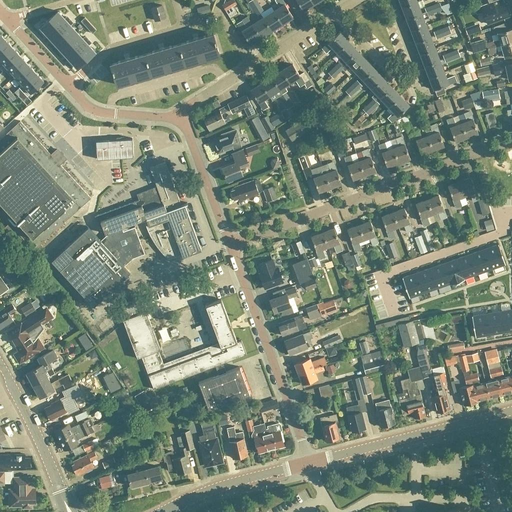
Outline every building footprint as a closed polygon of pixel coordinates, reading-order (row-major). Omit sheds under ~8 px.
[(233,0),(232,0),(222,6),(225,12),(236,5),(233,0)] [(260,14),(263,12),(255,0),(253,0),(251,1),(260,14)] [(273,12),(281,25),(292,18),(280,0),(276,0),(275,1),(280,8),(273,12)] [(295,0),(302,11),(313,5),(310,0),(295,0)] [(399,0),(402,8),(416,3),(414,0),(399,0)] [(256,16),(260,14),(251,1),(247,4),(246,5),(250,12),(253,10),(256,16)] [(505,8),(504,4),(493,7),(492,2),(474,9),(476,15),(483,13),(487,25),(509,17),(508,16),(510,15),(507,8),(505,8)] [(420,15),(420,14),(416,3),(402,8),(407,20),(420,15)] [(425,9),(426,12),(441,7),(439,3),(425,9)] [(155,22),(165,19),(161,6),(151,9),(155,22)] [(420,14),(420,15),(407,20),(411,32),(425,26),(423,21),(429,19),(428,16),(442,10),(441,7),(426,12),(420,14)] [(57,12),(40,28),(49,39),(69,21),(66,18),(64,20),(57,12)] [(271,31),(281,25),(273,12),(263,19),(271,31)] [(84,18),(80,22),(92,34),(96,31),(84,18)] [(260,38),(271,31),(263,19),(252,25),(260,38)] [(69,21),(49,39),(58,49),(76,33),(70,26),(71,24),(69,21)] [(249,45),(260,38),(252,25),(246,29),(242,22),(237,25),(249,45)] [(416,43),(430,38),(425,26),(411,32),(416,43)] [(448,28),(441,30),(443,37),(450,34),(448,28)] [(511,29),(497,34),(499,41),(486,45),(487,50),(501,46),(511,42),(511,29)] [(434,33),(436,39),(443,37),(441,30),(434,33)] [(76,33),(58,49),(68,59),(87,41),(84,38),(82,40),(76,33)] [(337,53),(347,43),(339,34),(322,50),(326,54),(332,48),(337,53)] [(203,57),(204,56),(217,52),(218,55),(219,55),(213,35),(178,45),(184,66),(185,65),(184,62),(198,58),(199,61),(204,60),(203,57)] [(434,51),(430,38),(416,43),(420,56),(434,51)] [(4,40),(0,43),(0,59),(12,48),(4,40)] [(87,41),(68,59),(77,69),(95,53),(88,46),(90,44),(87,41)] [(473,54),(487,50),(486,45),(485,41),(471,45),(473,54)] [(511,55),(511,42),(501,46),(487,50),(489,55),(502,51),(504,58),(511,55)] [(347,43),(337,53),(341,57),(337,61),(339,63),(327,74),(330,77),(356,52),(347,43)] [(164,71),(170,70),(169,67),(183,62),(184,66),(178,45),(144,55),(150,76),(150,72),(164,68),(164,71)] [(12,48),(0,59),(0,61),(6,69),(20,57),(12,48)] [(425,68),(439,62),(434,51),(420,56),(425,68)] [(457,51),(450,54),(452,60),(459,57),(457,51)] [(354,71),(365,61),(356,52),(330,77),(333,80),(344,69),(346,71),(350,67),(354,71)] [(445,63),(452,60),(450,54),(443,56),(445,63)] [(116,86),(115,83),(129,79),(130,81),(136,80),(135,77),(149,73),(150,76),(144,55),(119,62),(110,65),(116,86)] [(27,65),(20,57),(6,69),(14,77),(12,78),(12,79),(27,65)] [(481,68),(491,66),(489,58),(479,60),(481,68)] [(363,80),(373,70),(365,61),(354,71),(363,80)] [(443,73),(439,62),(425,68),(429,79),(443,73)] [(464,66),(467,75),(467,74),(470,82),(476,79),(473,72),(474,72),(471,63),(464,66)] [(27,65),(12,79),(20,87),(18,88),(18,89),(35,73),(27,65)] [(282,72),(289,84),(295,80),(299,87),(303,85),(304,84),(292,65),(282,72)] [(509,81),(511,80),(511,65),(506,67),(493,70),(495,76),(507,74),(509,81)] [(315,73),(311,66),(306,68),(311,76),(315,73)] [(488,68),(476,71),(477,78),(490,74),(488,68)] [(371,90),(382,79),(373,70),(363,80),(371,90)] [(289,84),(282,72),(271,78),(290,108),(293,106),(285,93),(287,92),(284,87),(289,84)] [(35,73),(18,89),(22,92),(26,97),(34,90),(43,82),(35,73)] [(443,73),(429,79),(434,91),(455,83),(453,77),(446,80),(443,73)] [(290,108),(271,78),(261,85),(268,97),(274,93),(277,98),(278,97),(286,110),(290,108)] [(373,100),(362,110),(365,113),(376,102),(380,99),(391,89),(382,79),(371,90),(375,94),(371,98),(373,100)] [(309,81),(304,84),(303,85),(307,90),(312,86),(309,81)] [(356,92),(362,87),(356,81),(350,87),(356,92)] [(268,97),(261,85),(250,91),(262,111),(267,108),(263,100),(268,97)] [(326,95),(334,89),(331,85),(323,91),(326,95)] [(356,92),(350,87),(345,92),(350,98),(356,92)] [(391,89),(380,99),(389,108),(399,98),(391,89)] [(483,101),(499,99),(498,90),(482,93),(483,101)] [(242,108),(247,106),(244,98),(239,101),(239,100),(228,105),(231,114),(243,108),(242,108)] [(399,98),(389,108),(394,113),(387,119),(391,123),(399,118),(398,117),(408,107),(399,98)] [(379,105),(376,102),(365,113),(367,116),(379,105)] [(220,115),(225,113),(223,108),(203,118),(209,132),(225,124),(220,115)] [(318,131),(315,127),(324,121),(317,111),(285,132),(291,142),(298,137),(301,142),(318,131)] [(461,125),(466,138),(477,134),(477,135),(478,135),(470,112),(464,115),(467,123),(461,125)] [(489,129),(497,126),(492,113),(485,115),(489,129)] [(406,130),(413,127),(407,114),(401,117),(406,130)] [(274,129),(267,117),(260,121),(267,133),(274,129)] [(455,142),(466,138),(461,125),(455,127),(452,119),(447,121),(455,143),(455,142)] [(392,123),(396,134),(405,131),(400,120),(392,123)] [(3,137),(0,139),(0,214),(8,224),(3,228),(11,237),(16,233),(33,251),(66,221),(74,213),(90,199),(59,165),(61,163),(65,160),(57,151),(53,154),(51,156),(20,122),(3,137)] [(432,135),(427,137),(432,151),(443,147),(443,148),(444,148),(435,125),(429,127),(432,135)] [(332,129),(325,133),(328,138),(335,134),(332,129)] [(235,130),(221,135),(222,138),(213,141),(215,149),(214,149),(215,153),(217,152),(217,154),(232,149),(233,151),(241,148),(235,130)] [(371,143),(378,140),(374,130),(368,133),(371,143)] [(421,155),(432,151),(427,137),(421,139),(418,131),(412,133),(421,156),(421,155)] [(392,150),(393,150),(398,163),(409,159),(409,160),(410,160),(401,138),(389,142),(392,150)] [(95,141),(96,160),(133,158),(132,139),(95,141)] [(340,143),(334,145),(338,158),(345,156),(340,143)] [(387,167),(398,163),(393,150),(392,150),(387,152),(384,144),(378,146),(387,169),(387,168),(387,167)] [(248,158),(260,153),(256,145),(245,150),(248,158)] [(361,152),(356,155),(364,176),(374,172),(375,173),(367,150),(361,152)] [(232,155),(235,164),(221,169),(226,182),(242,176),(239,168),(247,165),(242,151),(232,155)] [(364,176),(359,162),(358,162),(356,155),(344,159),(352,181),(353,181),(353,180),(364,176)] [(302,170),(308,168),(304,156),(298,159),(302,170)] [(187,204),(180,206),(165,163),(149,169),(156,188),(146,191),(147,194),(142,195),(138,197),(137,195),(136,195),(139,201),(132,204),(100,215),(95,217),(97,223),(100,222),(105,235),(105,234),(106,236),(100,242),(88,228),(51,262),(93,308),(129,274),(124,268),(132,259),(144,255),(134,228),(123,232),(121,229),(143,221),(147,231),(148,232),(151,239),(156,247),(162,254),(168,260),(181,255),(182,258),(201,251),(184,206),(187,205),(187,204)] [(321,167),(329,189),(340,185),(341,186),(341,185),(333,163),(327,165),(321,167)] [(318,193),(329,189),(321,167),(316,170),(315,169),(310,171),(318,194),(319,194),(318,193)] [(459,183),(464,197),(470,195),(473,203),(478,200),(470,179),(459,183)] [(238,202),(258,195),(253,181),(233,189),(234,191),(230,192),(234,201),(237,200),(238,202)] [(458,199),(464,197),(459,183),(448,187),(447,187),(455,209),(461,207),(458,199)] [(266,203),(277,199),(273,188),(262,191),(266,203)] [(487,194),(486,202),(503,203),(503,195),(487,194)] [(427,201),(432,215),(438,213),(441,221),(446,219),(438,197),(437,197),(427,201)] [(426,217),(432,215),(427,201),(416,205),(415,205),(423,227),(429,225),(426,217)] [(392,214),(397,227),(403,225),(406,233),(412,231),(404,209),(403,210),(392,214)] [(391,230),(397,227),(392,214),(381,218),(389,240),(394,238),(391,230)] [(358,227),(363,240),(369,238),(372,246),(378,244),(370,222),(369,222),(369,223),(358,227)] [(357,242),(363,240),(358,227),(347,231),(347,230),(347,231),(355,252),(360,250),(357,242)] [(336,253),(341,251),(333,229),(333,230),(322,234),(327,248),(333,245),(336,253)] [(321,250),(327,248),(322,234),(311,238),(319,260),(324,258),(321,250)] [(422,241),(420,236),(414,239),(420,255),(426,252),(422,241)] [(422,241),(426,252),(433,250),(429,239),(422,241)] [(283,240),(271,244),(273,249),(284,245),(283,240)] [(390,259),(397,257),(392,243),(385,246),(390,259)] [(484,250),(491,271),(505,266),(498,245),(484,250)] [(491,271),(484,250),(470,255),(477,275),(491,271)] [(345,267),(352,265),(348,253),(341,256),(345,267)] [(350,257),(354,268),(361,266),(357,254),(350,257)] [(477,275),(470,255),(457,260),(464,281),(465,281),(464,280),(477,275)] [(308,261),(311,269),(317,266),(314,258),(308,261)] [(259,275),(264,289),(282,283),(277,268),(275,269),(272,260),(258,265),(262,274),(259,275)] [(306,260),(292,265),(299,284),(313,279),(306,260)] [(457,260),(443,264),(450,286),(464,281),(457,260)] [(450,286),(443,264),(429,269),(437,290),(450,285),(450,286)] [(416,274),(423,294),(437,290),(429,269),(416,274)] [(409,299),(423,294),(416,274),(402,279),(409,299)] [(316,288),(313,279),(303,283),(306,291),(316,288)] [(272,313),(273,312),(274,313),(280,311),(282,316),(292,313),(290,307),(287,300),(297,296),(294,289),(285,292),(286,295),(269,301),(271,306),(270,307),(269,308),(271,312),(272,313)] [(295,301),(298,311),(308,307),(305,297),(295,301)] [(241,341),(240,342),(239,340),(236,341),(221,300),(204,307),(218,344),(163,365),(158,352),(160,351),(145,312),(144,313),(139,301),(135,302),(135,301),(120,307),(125,320),(122,321),(136,360),(142,358),(148,375),(147,376),(153,390),(215,367),(222,364),(246,356),(241,341)] [(332,301),(323,304),(322,303),(305,309),(308,317),(319,312),(321,317),(336,311),(332,301)] [(22,313),(25,317),(35,311),(30,303),(20,310),(22,313)] [(9,315),(15,310),(12,306),(0,313),(0,329),(13,321),(9,315)] [(511,310),(500,312),(504,334),(511,332),(511,310)] [(40,332),(39,330),(38,328),(47,321),(49,319),(50,316),(49,313),(47,311),(44,311),(41,312),(21,325),(20,324),(6,333),(19,352),(16,355),(16,357),(17,359),(18,361),(21,362),(24,361),(38,352),(39,351),(40,349),(41,347),(38,343),(36,342),(33,343),(32,342),(35,336),(40,332)] [(486,315),(490,336),(504,334),(500,312),(486,315)] [(475,338),(490,336),(486,315),(471,317),(475,338)] [(305,328),(301,316),(278,325),(282,337),(305,328)] [(417,357),(419,367),(422,379),(423,379),(431,377),(436,397),(432,398),(436,414),(449,410),(445,394),(443,387),(446,386),(443,375),(445,375),(443,367),(431,370),(431,368),(429,368),(425,352),(428,351),(420,320),(413,321),(419,344),(418,344),(417,357)] [(404,347),(418,344),(419,344),(413,321),(398,325),(404,347)] [(435,332),(447,330),(445,322),(433,324),(435,332)] [(165,328),(168,337),(179,333),(176,324),(165,328)] [(426,340),(436,338),(432,324),(423,326),(426,340)] [(289,355),(307,348),(313,346),(310,340),(312,339),(310,332),(302,336),(302,335),(284,342),(289,355)] [(325,350),(342,342),(339,336),(322,343),(325,350)] [(89,341),(82,346),(85,352),(92,347),(89,341)] [(369,353),(365,342),(359,344),(362,355),(369,353)] [(33,387),(47,379),(47,378),(54,375),(48,364),(57,359),(53,351),(37,360),(41,367),(26,375),(33,387)] [(490,353),(493,364),(499,363),(496,351),(490,353)] [(365,375),(385,369),(380,352),(360,358),(365,375)] [(493,364),(490,353),(484,355),(487,366),(493,364)] [(471,355),(465,357),(467,363),(472,362),(478,360),(476,354),(471,355)] [(462,373),(466,387),(459,389),(463,407),(477,403),(477,402),(470,376),(465,356),(455,358),(456,364),(460,363),(462,373)] [(295,365),(298,375),(322,367),(326,365),(323,357),(310,362),(309,360),(295,365)] [(218,376),(198,383),(198,384),(208,410),(208,411),(222,406),(235,401),(249,396),(249,395),(239,369),(239,368),(225,373),(222,364),(215,367),(218,376)] [(329,374),(337,372),(334,364),(327,366),(329,374)] [(322,367),(298,375),(302,385),(317,380),(314,374),(324,371),(322,367)] [(419,367),(407,370),(409,379),(400,381),(403,394),(393,397),(394,404),(398,403),(402,416),(412,413),(414,420),(416,419),(417,420),(419,419),(420,418),(425,417),(421,401),(419,395),(417,396),(414,382),(423,379),(422,379),(419,367)] [(494,369),(501,396),(511,392),(511,388),(509,377),(503,379),(500,368),(494,369)] [(485,383),(489,399),(501,396),(494,369),(488,371),(491,382),(485,383)] [(470,376),(477,402),(489,399),(485,383),(479,385),(478,380),(476,374),(470,376)] [(47,379),(33,387),(39,399),(54,391),(53,390),(63,385),(65,391),(74,386),(68,376),(51,385),(47,379)] [(366,376),(358,378),(363,396),(370,394),(366,376)] [(363,399),(363,396),(358,378),(351,380),(356,401),(363,399)] [(68,416),(78,411),(72,399),(80,395),(76,386),(65,391),(63,392),(66,398),(55,403),(55,404),(45,409),(50,421),(66,413),(68,416)] [(322,401),(333,399),(329,386),(319,389),(322,401)] [(376,411),(381,428),(395,424),(392,414),(393,414),(391,407),(389,400),(375,404),(377,411),(376,411)] [(147,401),(138,406),(143,415),(153,409),(147,401)] [(261,413),(270,410),(267,403),(259,405),(261,413)] [(352,433),(365,430),(360,413),(358,405),(353,407),(346,408),(352,433)] [(86,411),(74,417),(77,422),(88,417),(86,411)] [(326,442),(338,439),(336,430),(337,429),(335,423),(337,423),(335,415),(320,419),(322,428),(321,429),(322,432),(323,433),(326,442)] [(226,416),(217,418),(219,426),(228,424),(226,416)] [(84,422),(69,430),(68,426),(55,432),(60,441),(91,427),(91,426),(92,424),(90,420),(88,420),(84,422)] [(249,421),(245,422),(248,433),(252,432),(254,431),(253,427),(251,420),(249,421)] [(216,432),(214,424),(201,427),(203,435),(202,435),(203,438),(199,439),(206,466),(209,465),(211,466),(216,465),(217,463),(221,462),(219,455),(220,453),(219,448),(217,447),(213,433),(216,432)] [(267,435),(271,450),(284,447),(280,432),(282,431),(280,425),(278,424),(267,427),(269,434),(267,435)] [(79,442),(78,440),(93,432),(91,427),(60,441),(65,451),(77,445),(78,444),(79,442)] [(235,435),(233,428),(226,429),(229,443),(230,443),(233,459),(246,456),(241,433),(235,435)] [(258,454),(271,450),(267,435),(266,435),(265,430),(252,433),(251,436),(252,439),(254,438),(258,454)] [(194,449),(189,432),(181,434),(181,437),(184,437),(187,451),(194,449)] [(95,448),(99,446),(96,439),(82,446),(85,452),(95,448)] [(111,449),(114,447),(111,442),(108,443),(99,447),(101,452),(105,451),(107,455),(113,453),(111,449)] [(168,472),(176,470),(177,476),(191,472),(187,456),(188,456),(186,448),(179,450),(181,457),(173,459),(172,453),(163,455),(164,462),(166,462),(168,472)] [(90,462),(96,459),(94,453),(87,456),(88,456),(73,463),(74,465),(72,466),(76,475),(79,473),(80,475),(94,469),(90,462)] [(25,467),(30,467),(30,459),(25,459),(25,456),(7,456),(7,471),(25,471),(25,467)] [(102,464),(105,470),(116,465),(112,458),(102,464)] [(158,468),(145,471),(148,482),(152,481),(152,482),(161,480),(158,468)] [(145,471),(127,475),(130,488),(132,487),(132,489),(138,488),(137,486),(142,485),(143,487),(147,486),(147,484),(148,483),(148,482),(145,471)] [(108,476),(98,479),(101,490),(111,487),(108,476)] [(31,489),(31,479),(13,479),(13,489),(8,490),(8,498),(10,498),(10,507),(23,507),(23,509),(31,509),(31,504),(35,504),(34,489),(31,489)]
